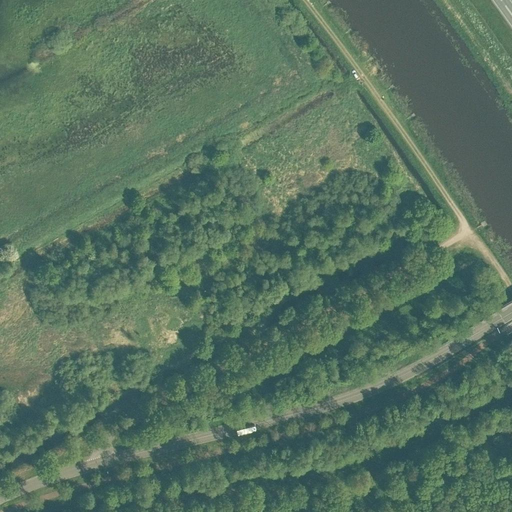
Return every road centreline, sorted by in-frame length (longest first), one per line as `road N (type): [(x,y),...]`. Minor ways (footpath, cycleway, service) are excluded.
road 1 (secondary): [(0,498),(104,462),(336,403),(414,371),(511,311)]
road 2 (track): [(304,0),(371,86),(466,236)]
